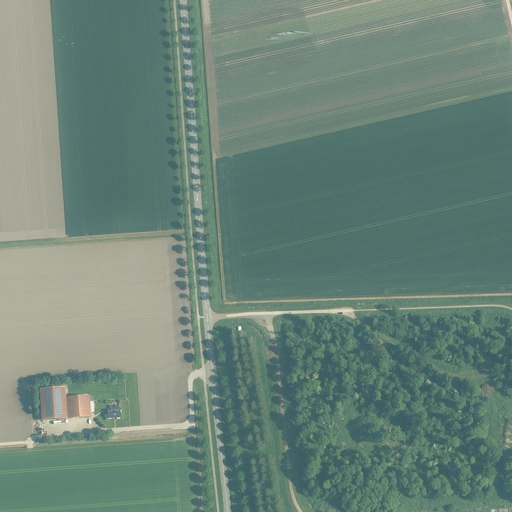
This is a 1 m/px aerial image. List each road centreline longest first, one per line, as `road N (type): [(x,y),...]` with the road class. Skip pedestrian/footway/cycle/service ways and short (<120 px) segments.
road 1 (secondary): [(206,316),(183,0)]
road 2 (unclassified): [(511,310),(206,316)]
road 3 (secondary): [(227,511),(206,316)]
